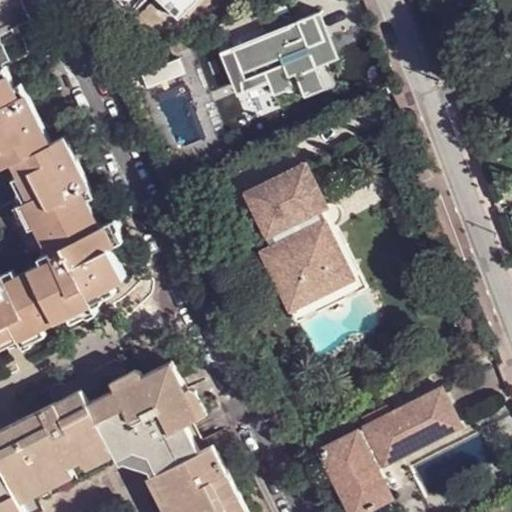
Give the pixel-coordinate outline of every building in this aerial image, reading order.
[(118,0),(136,16),(150,0),(118,0)] [(164,0),(182,17),(198,0),(164,0)] [(228,51),(240,83),(266,73),(275,95),(294,87),(290,76),(296,74),(306,99),(337,86),(331,72),(332,72),(327,60),(322,62),(315,44),(327,40),(316,13),(289,24),(290,26),(228,51)] [(21,24),(32,47),(41,43),(30,19),(21,24)] [(18,26),(28,48),(32,47),(21,24),(18,26)] [(2,33),(0,34),(0,61),(12,56),(2,33)] [(179,59),(142,74),(148,89),(186,74),(179,59)] [(0,67),(0,74),(12,69),(9,63),(0,67)] [(55,245),(108,221),(95,196),(101,192),(71,132),(58,139),(32,88),(26,91),(21,82),(14,68),(12,69),(0,74),(0,158),(3,165),(17,159),(23,172),(34,195),(30,197),(28,199),(40,222),(53,246),(55,245)] [(21,82),(26,91),(32,88),(28,79),(21,82)] [(0,271),(8,268),(9,270),(19,265),(21,270),(34,264),(48,257),(46,252),(56,247),(55,245),(53,246),(40,222),(36,223),(25,200),(28,199),(30,197),(19,175),(23,172),(17,159),(3,165),(0,158),(0,271)] [(264,250),(299,322),(364,290),(347,254),(351,252),(348,245),(328,204),(308,163),(249,192),(275,244),(264,250)] [(19,175),(30,197),(34,195),(23,172),(19,175)] [(36,223),(40,222),(28,199),(25,200),(36,223)] [(332,203),(328,204),(338,225),(341,223),(343,218),(344,214),(343,210),(340,206),(336,204),(332,203)] [(113,219),(123,239),(127,237),(121,225),(122,221),(119,215),(113,219)] [(34,264),(61,318),(75,311),(100,300),(97,293),(118,282),(131,276),(116,243),(123,239),(113,219),(108,221),(55,245),(56,247),(58,252),(48,257),(34,264)] [(46,252),(48,257),(58,252),(56,247),(46,252)] [(0,340),(22,330),(25,336),(49,325),(61,318),(34,264),(21,270),(12,275),(9,270),(8,268),(0,271),(0,340)] [(19,265),(9,270),(12,275),(21,270),(19,265)] [(118,282),(97,293),(100,300),(106,296),(108,293),(120,286),(118,282)] [(102,307),(100,300),(75,311),(78,315),(89,310),(93,311),(102,307)] [(49,325),(25,336),(29,344),(36,341),(38,336),(51,329),(49,325)] [(22,330),(0,340),(0,342),(2,345),(14,339),(18,341),(25,336),(22,330)] [(87,386),(63,398),(0,428),(0,511),(31,511),(26,500),(57,484),(79,472),(75,464),(87,457),(92,466),(121,452),(125,460),(130,459),(154,467),(156,472),(167,467),(183,459),(205,448),(192,423),(205,415),(191,387),(177,358),(149,371),(141,375),(119,385),(119,386),(94,399),(87,386)] [(140,366),(138,367),(116,378),(119,385),(141,375),(149,371),(147,368),(140,366)] [(191,387),(205,415),(213,411),(202,388),(196,384),(191,387)] [(358,431),(375,465),(437,434),(439,437),(460,426),(443,391),(442,389),(384,418),(368,426),(358,431)] [(346,498),(382,480),(375,465),(358,431),(322,449),(346,498)] [(254,511),(219,442),(205,448),(183,459),(167,467),(156,472),(153,475),(171,511),(254,511)] [(171,511),(153,475),(156,472),(154,467),(130,459),(125,460),(121,452),(92,466),(87,457),(75,464),(79,472),(57,484),(26,500),(31,511),(171,511)] [(360,511),(391,497),(382,480),(346,498),(353,511),(360,511)]
